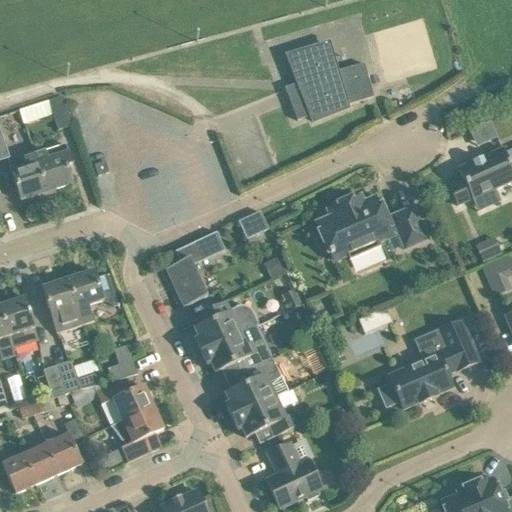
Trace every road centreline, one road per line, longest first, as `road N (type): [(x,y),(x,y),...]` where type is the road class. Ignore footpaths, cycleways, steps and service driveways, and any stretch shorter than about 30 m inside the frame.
road 1 (residential): [(138,259),(404,138)]
road 2 (residential): [(190,462),(198,420),(133,281),(138,259)]
road 3 (residential): [(361,511),(388,483),(511,429)]
road 4 (residential): [(0,261),(110,231),(126,237),(138,259)]
